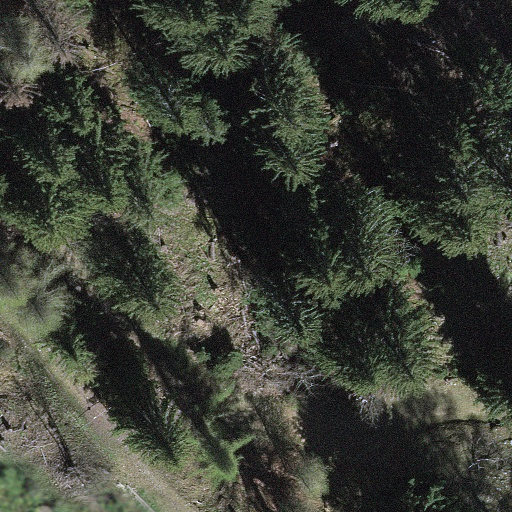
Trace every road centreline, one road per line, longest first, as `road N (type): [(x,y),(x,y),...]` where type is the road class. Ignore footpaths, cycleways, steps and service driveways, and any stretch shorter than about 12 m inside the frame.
road 1 (track): [(511,401),(324,422),(268,414),(167,358),(0,223)]
road 2 (track): [(0,310),(180,511)]
